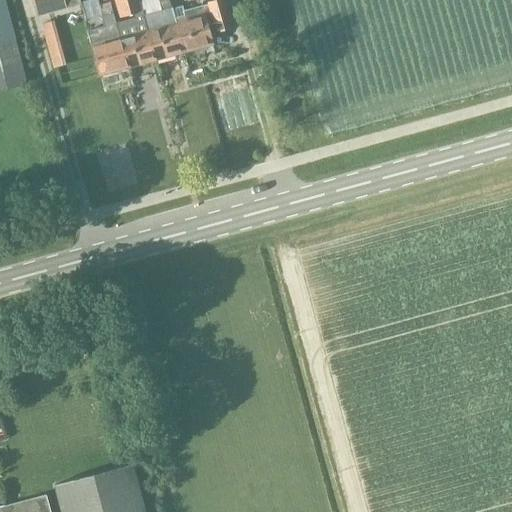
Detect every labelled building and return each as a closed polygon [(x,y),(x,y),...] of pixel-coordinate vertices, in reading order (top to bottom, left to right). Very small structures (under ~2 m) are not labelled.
[(4,0),(0,0),(0,89),(27,82),(4,0)] [(62,0),(32,0),(37,16),(65,9),(62,0)] [(155,61),(143,16),(142,16),(138,0),(114,0),(119,19),(133,15),(133,18),(131,18),(114,23),(127,69),(155,61)] [(155,61),(183,53),(175,23),(168,0),(161,0),(156,1),(159,11),(144,15),(143,16),(155,61)] [(184,20),(175,23),(183,53),(212,45),(208,33),(215,31),(215,32),(232,28),(224,0),(218,0),(207,3),(207,4),(182,11),(184,20)] [(127,69),(114,23),(112,14),(100,17),(103,27),(86,31),(99,76),(127,69)] [(50,18),(38,21),(51,65),(63,62),(50,18)] [(0,511),(143,511),(130,464),(53,485),(60,511),(50,511),(46,495),(0,507),(0,511)]
